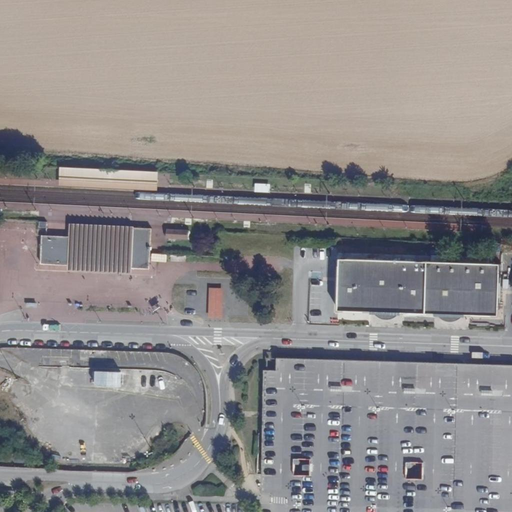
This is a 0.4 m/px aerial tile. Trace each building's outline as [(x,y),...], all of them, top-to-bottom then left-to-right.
[(87,168),(59,167),(59,181),(58,188),(156,193),(157,185),(157,172),(135,171),(87,168)] [(151,241),(151,228),(133,227),(69,223),(68,237),(41,235),(39,263),(66,265),(78,265),(88,266),(99,266),(110,267),(121,267),(149,269),(150,250),(151,241)] [(190,239),(190,230),(171,229),(168,229),(167,238),(190,239)] [(341,309),(501,315),(503,263),(343,258),(341,309)] [(222,317),(223,288),(208,287),(207,317),(222,317)] [(260,503),(259,511),(511,511),(511,362),(274,357),(275,370),(263,370),(260,499),(260,503)] [(177,379),(64,367),(62,383),(175,396),(177,379)]
